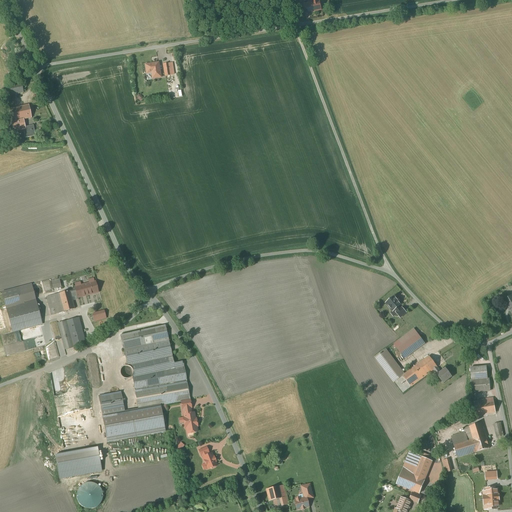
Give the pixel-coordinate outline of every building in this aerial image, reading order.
[(312,3),(303,5),(305,13),(321,10),(319,1),(312,3)] [(158,63),(145,65),(147,74),(151,73),(152,79),(160,77),(158,63)] [(21,83),(6,86),(8,97),(23,93),(21,83)] [(23,119),(23,120),(31,118),(29,106),(10,110),(12,122),(23,119)] [(23,119),(12,122),(14,132),(23,130),(25,138),(35,136),(34,130),(33,126),(25,128),(23,120),(23,119)] [(53,289),(61,288),(59,279),(51,281),(53,289)] [(89,295),(98,292),(95,282),(94,282),(89,284),(81,286),(76,287),(75,287),(76,291),(70,293),(71,298),(77,296),(78,298),(83,296),(82,296),(89,294),(89,295)] [(19,288),(2,293),(5,303),(6,309),(13,332),(42,324),(35,299),(23,303),(19,288)] [(70,291),(46,297),(51,315),(75,309),(71,298),(70,293),(70,291)] [(511,295),(503,301),(511,314),(511,295)] [(401,305),(393,297),(384,305),(391,312),(393,311),(395,314),(394,315),(399,320),(406,313),(402,308),(400,310),(398,308),(401,305)] [(92,314),(94,321),(106,318),(104,311),(92,314)] [(85,345),(78,318),(58,324),(65,350),(85,345)] [(166,326),(121,335),(127,366),(132,365),(135,378),(132,378),(138,410),(124,412),(120,392),(98,396),(107,443),(165,431),(160,406),(181,402),(182,410),(183,409),(190,408),(191,408),(183,362),(173,364),(166,326)] [(425,344),(414,329),(400,340),(394,344),(405,359),(425,344)] [(404,374),(385,349),(375,357),(394,383),(395,382),(403,393),(424,378),(434,370),(437,368),(437,367),(429,356),(404,374)] [(121,375),(122,377),(124,378),(126,379),(128,378),(130,377),(132,376),(133,373),(133,371),(131,368),(129,367),(127,366),(124,366),(122,368),(120,370),(120,373),(121,375)] [(486,367),(470,369),(472,393),(491,392),(490,379),(487,379),(486,367)] [(446,369),(441,372),(437,375),(442,383),(448,379),(452,377),(446,369)] [(475,416),(495,413),(493,398),(473,402),(475,416)] [(191,414),(190,408),(183,409),(184,418),(183,418),(185,428),(186,428),(187,433),(192,432),(193,433),(196,433),(197,432),(196,427),(197,426),(196,419),(195,419),(194,413),(191,414)] [(477,452),(489,448),(481,423),(464,428),(465,433),(451,437),(458,458),(477,452)] [(500,423),(493,424),(496,438),(503,436),(500,424),(500,423)] [(97,447),(55,455),(59,478),(101,471),(97,447)] [(489,448),(477,452),(481,466),(494,462),(489,448)] [(424,481),(432,462),(428,460),(410,452),(396,484),(419,494),(425,481),(424,481)] [(209,455),(208,453),(202,455),(205,464),(201,465),(204,471),(208,469),(210,468),(211,469),(215,467),(215,466),(216,466),(215,462),(213,457),(211,454),(209,455)] [(449,459),(442,461),(445,473),(452,471),(449,459)] [(309,484),(301,487),(304,498),(306,498),(306,500),(313,498),(309,484)] [(279,486),(266,490),(269,502),(273,500),(282,498),(280,490),(279,486)] [(296,500),(294,501),(297,510),(301,509),(304,508),(308,507),(306,500),(306,498),(304,498),(299,499),(295,499),(296,500)] [(406,511),(411,502),(401,498),(396,510),(395,509),(394,511),(406,511)]
